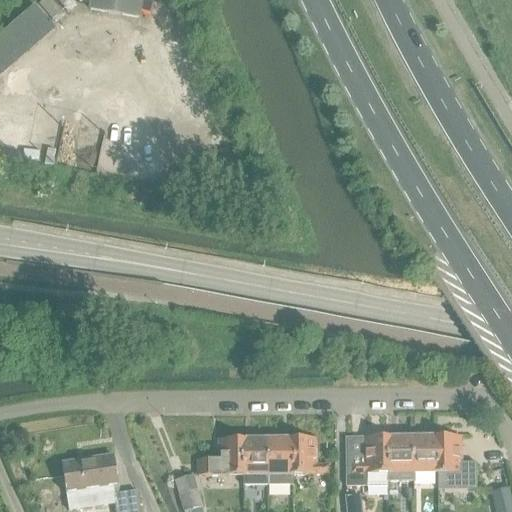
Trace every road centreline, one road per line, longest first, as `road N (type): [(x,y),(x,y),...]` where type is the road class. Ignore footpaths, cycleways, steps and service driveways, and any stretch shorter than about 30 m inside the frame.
road 1 (unclassified): [(490,400),(100,402),(0,416)]
road 2 (tertiary): [(511,331),(55,252)]
road 3 (primary): [(317,0),(395,147),(511,334)]
road 4 (primary): [(511,209),(390,0)]
